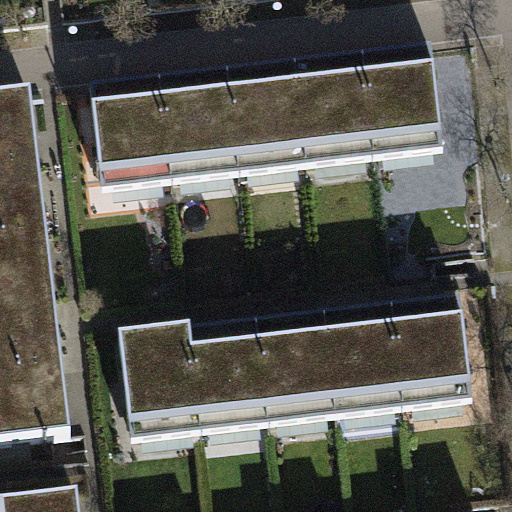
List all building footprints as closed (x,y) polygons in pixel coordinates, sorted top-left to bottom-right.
[(418,76),(348,84),(357,162),(427,155),(418,76)] [(285,170),(357,162),(348,84),(276,92),(285,170)] [(276,92),(207,100),(215,178),(285,170),(276,92)] [(207,100),(139,107),(148,186),(215,178),(207,100)] [(84,193),(148,186),(139,107),(75,114),(84,193)] [(0,110),(0,175),(21,173),(13,109),(0,110)] [(0,243),(30,240),(21,173),(0,175),(0,243)] [(0,314),(38,309),(30,240),(0,243),(0,314)] [(0,314),(0,386),(47,381),(38,309),(0,314)] [(456,316),(387,324),(395,402),(465,394),(456,316)] [(323,410),(395,402),(387,324),(314,332),(323,410)] [(314,332),(245,339),(253,418),(323,410),(314,332)] [(245,339),(177,347),(186,425),(253,418),(245,339)] [(122,432),(186,425),(177,347),(113,354),(122,432)] [(0,457),(56,450),(47,381),(0,386),(0,457)]
